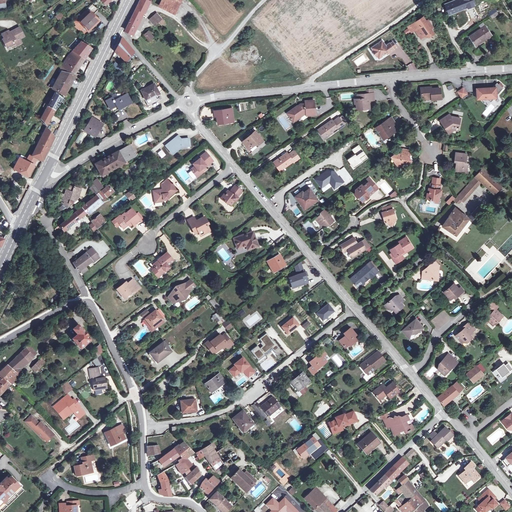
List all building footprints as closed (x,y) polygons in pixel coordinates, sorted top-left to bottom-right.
[(150,1),(147,0),(139,0),(124,32),(129,36),(131,33),(141,12),(144,13),(150,1)] [(175,14),(181,0),(161,0),(159,6),(175,14)] [(448,15),(464,8),(461,0),(454,0),(445,4),(448,15)] [(93,6),(92,5),(71,24),(83,34),(86,30),(87,31),(98,20),(92,14),(98,10),(93,6)] [(491,18),(497,14),(494,9),(488,13),(491,18)] [(54,16),(59,21),(63,17),(59,12),(54,16)] [(141,12),(131,33),(134,35),(144,13),(141,12)] [(157,13),(150,19),(153,22),(156,19),(158,22),(161,25),(164,22),(157,13)] [(415,29),(421,38),(427,34),(430,34),(432,32),(429,28),(431,26),(427,20),(425,22),(422,17),(412,24),(415,29)] [(481,28),(469,36),(475,46),(486,38),(491,35),(485,26),(484,26),(482,23),(479,25),(481,28)] [(19,27),(16,29),(21,38),(25,36),(19,27)] [(21,38),(16,29),(11,31),(12,32),(9,33),(8,31),(2,34),(4,38),(3,39),(7,48),(10,46),(14,44),(15,46),(22,43),(19,38),(21,38)] [(125,61),(133,51),(122,37),(115,51),(125,61)] [(377,56),(379,59),(382,56),(386,54),(386,55),(393,50),(393,49),(389,45),(389,44),(385,47),(382,41),(372,49),(373,51),(373,53),(375,56),(377,56)] [(68,56),(62,66),(67,71),(75,73),(90,49),(81,42),(68,56)] [(121,74),(125,70),(115,62),(117,59),(113,55),(109,63),(121,74)] [(61,72),(52,89),(64,95),(75,75),(66,73),(61,72)] [(477,89),(477,94),(482,98),(486,98),(491,98),(493,99),(503,88),(497,82),(492,87),(477,89)] [(146,100),(150,97),(150,98),(159,94),(154,84),(141,91),(146,100)] [(431,87),(421,88),(422,99),(432,98),(432,99),(441,99),(440,88),(431,89),(431,87)] [(461,98),(466,94),(463,89),(457,92),(461,98)] [(49,104),(46,109),(40,119),(47,126),(62,98),(55,92),(52,99),(48,97),(45,102),(49,104)] [(374,100),(373,93),(366,93),(357,94),(358,99),(354,99),(355,104),(356,104),(357,110),(363,109),(363,107),(369,107),(369,100),(374,100)] [(112,98),(106,101),(110,109),(111,109),(113,112),(118,110),(126,106),(131,103),(127,94),(114,101),(112,98)] [(306,113),(306,114),(306,116),(315,115),(314,100),(306,101),(306,104),(300,105),(297,107),(298,108),(296,110),(295,109),(294,108),(289,112),(291,115),(289,117),(293,123),(301,117),(300,115),(303,113),(306,113)] [(222,121),(234,120),(232,108),(214,111),(215,117),(217,116),(218,124),(223,123),(222,121)] [(454,127),(459,128),(461,118),(451,116),(449,114),(442,119),(444,123),(442,125),(447,131),(454,127)] [(87,133),(87,132),(88,133),(87,134),(95,139),(98,133),(97,132),(101,124),(95,120),(95,119),(91,116),(82,131),(87,133)] [(342,116),(339,118),(344,125),(347,123),(342,116)] [(391,132),(392,133),(397,130),(394,125),(395,124),(391,117),(375,128),(382,138),(391,132)] [(344,125),(339,118),(333,122),(332,120),(320,129),(326,137),(338,129),(339,129),(344,125)] [(26,162),(19,158),(13,170),(27,177),(37,159),(42,161),(55,136),(46,127),(32,155),(30,154),(26,162)] [(246,138),(242,141),(243,142),(247,146),(245,147),(250,153),(264,141),(255,131),(251,134),(246,138)] [(181,140),(179,137),(167,146),(174,154),(183,147),(191,146),(190,139),(181,140)] [(101,176),(102,175),(103,177),(106,175),(105,173),(118,166),(119,169),(128,163),(127,161),(135,156),(129,145),(95,165),(101,176)] [(161,149),(157,153),(161,159),(166,155),(161,149)] [(398,168),(405,163),(407,164),(411,161),(409,158),(410,151),(403,149),(391,157),(398,168)] [(275,161),(281,169),(292,161),(293,162),(299,158),(294,151),(288,155),(287,153),(275,161)] [(201,169),(204,167),(205,166),(206,167),(213,161),(206,152),(199,158),(192,164),(194,167),(190,170),(197,178),(203,172),(202,172),(201,169)] [(455,162),(457,162),(455,171),(466,172),(467,163),(465,163),(467,154),(456,153),(455,162)] [(483,168),(475,176),(481,182),(494,194),(502,186),(483,168)] [(327,171),(316,178),(322,187),(330,182),(334,188),(343,183),(335,172),(327,171)] [(481,182),(475,176),(468,184),(474,190),(481,182)] [(93,183),(98,190),(100,189),(102,187),(97,180),(93,183)] [(163,200),(166,199),(168,199),(168,197),(176,191),(167,180),(161,185),(162,190),(153,191),(154,201),(160,200),(163,198),(163,200)] [(363,197),(365,199),(369,196),(368,195),(374,190),(375,191),(379,188),(371,180),(363,186),(362,184),(358,188),(355,190),(355,193),(354,194),(357,198),(358,197),(360,199),(363,197)] [(98,190),(93,183),(89,190),(93,195),(99,191),(98,190)] [(439,185),(432,184),(431,188),(430,188),(429,193),(427,193),(427,198),(431,199),(434,200),(435,198),(439,199),(439,194),(441,194),(442,190),(440,189),(441,186),(439,185)] [(474,190),(468,184),(460,193),(466,198),(474,190)] [(63,204),(61,207),(63,209),(66,208),(66,207),(77,199),(80,189),(74,187),(72,186),(70,192),(65,190),(61,202),(63,204)] [(112,190),(108,186),(102,191),(107,197),(113,192),(112,190)] [(228,191),(226,194),(224,195),(220,199),(227,204),(228,203),(231,205),(234,201),(234,202),(237,198),(236,198),(241,192),(234,186),(229,192),(228,191)] [(305,202),(307,206),(317,199),(309,189),(303,193),(302,192),(295,196),(301,204),(305,202)] [(130,190),(125,194),(130,201),(135,197),(130,190)] [(392,199),(398,194),(395,190),(389,195),(392,199)] [(466,198),(460,193),(456,198),(453,201),(456,203),(459,203),(461,201),(462,202),(466,198)] [(96,196),(59,226),(63,232),(86,213),(87,214),(91,211),(90,210),(95,205),(96,207),(100,203),(100,202),(100,201),(96,196)] [(471,214),(476,218),(483,211),(480,209),(478,206),(471,214)] [(442,226),(456,235),(468,219),(455,208),(448,218),(442,226)] [(319,224),(324,225),(327,222),(329,224),(334,220),(325,209),(320,213),(320,215),(315,219),(319,224)] [(393,209),(392,209),(383,212),(382,213),(385,222),(392,226),(396,219),(393,209)] [(14,220),(21,214),(17,210),(10,215),(14,220)] [(108,210),(103,214),(107,220),(113,215),(108,210)] [(139,220),(135,215),(131,210),(125,214),(124,214),(116,221),(119,225),(122,229),(127,225),(130,222),(133,225),(139,220)] [(107,220),(103,214),(102,213),(92,221),(94,224),(92,226),(95,230),(107,220)] [(139,220),(133,225),(134,227),(143,220),(138,213),(135,215),(139,220)] [(204,217),(199,219),(200,221),(196,223),(195,221),(193,218),(188,220),(195,235),(198,233),(202,231),(204,234),(210,231),(205,223),(207,223),(204,217)] [(65,232),(68,236),(77,228),(74,225),(65,232)] [(237,249),(246,246),(247,250),(257,246),(252,232),(234,239),(237,249)] [(406,237),(401,240),(402,242),(399,244),(390,250),(392,253),(394,257),(392,258),(395,264),(404,258),(402,255),(401,253),(405,250),(406,252),(413,248),(406,237)] [(354,246),(351,240),(340,246),(341,248),(340,248),(342,251),(342,250),(343,252),(348,249),(352,257),(369,246),(365,239),(357,244),(354,246)] [(92,249),(73,263),(78,271),(92,261),(93,262),(99,258),(92,249)] [(167,253),(160,258),(162,260),(159,262),(158,260),(153,265),(156,268),(159,273),(163,269),(165,271),(169,268),(167,266),(173,261),(167,253)] [(275,269),(276,270),(285,265),(279,255),(267,262),(272,271),(275,269)] [(304,272),(300,262),(294,267),(296,272),(294,273),(292,275),(292,277),(288,278),(291,287),(303,283),(303,285),(307,284),(305,277),(307,276),(306,272),(304,272)] [(357,288),(363,283),(370,277),(370,278),(378,272),(370,262),(350,279),(357,288)] [(439,266),(429,265),(423,271),(425,273),(422,276),(425,279),(428,280),(428,279),(437,280),(438,280),(438,279),(439,266)] [(159,273),(156,268),(151,272),(157,278),(161,275),(159,273)] [(487,295),(507,276),(504,273),(487,289),(484,285),(481,288),(487,295)] [(125,283),(116,290),(123,299),(132,292),(134,294),(139,290),(131,280),(126,284),(125,283)] [(183,284),(178,288),(174,288),(174,294),(171,293),(167,297),(172,304),(176,300),(181,301),(184,299),(183,297),(189,293),(188,291),(195,286),(190,280),(184,285),(183,284)] [(450,300),(453,297),(455,298),(464,290),(461,287),(458,288),(454,283),(444,292),(450,300)] [(53,297),(46,301),(49,307),(63,298),(59,292),(52,297),(53,297)] [(387,309),(393,309),(396,312),(403,306),(401,303),(404,301),(399,296),(396,298),(395,297),(385,306),(387,309)] [(209,301),(217,313),(222,309),(213,298),(212,299),(209,301)] [(493,312),(484,322),(486,324),(488,322),(492,325),(494,323),(495,323),(502,316),(496,309),(498,306),(493,302),(488,307),(493,312)] [(322,320),(333,312),(327,305),(316,313),(322,320)] [(155,311),(145,319),(152,327),(162,319),(164,317),(158,309),(156,311),(155,311)] [(146,310),(140,314),(143,318),(149,313),(146,310)] [(224,321),(217,313),(212,317),(219,325),(224,321)] [(287,334),(298,325),(292,318),(281,327),(287,334)] [(152,327),(145,319),(143,321),(151,332),(164,322),(162,319),(152,327)] [(409,339),(422,327),(416,319),(402,331),(409,339)] [(228,330),(232,327),(227,320),(222,324),(228,330)] [(469,322),(463,327),(464,328),(460,332),(455,336),(462,343),(466,339),(468,340),(472,337),(470,336),(469,334),(471,332),(475,329),(469,322)] [(72,338),(79,348),(89,339),(86,335),(86,334),(84,332),(83,332),(82,330),(78,324),(73,329),(77,334),(72,338)] [(345,336),(339,341),(344,348),(348,345),(349,347),(357,340),(354,336),(356,335),(350,328),(343,334),(345,336)] [(257,346),(250,351),(258,360),(264,355),(264,354),(271,349),(274,352),(279,348),(273,341),(272,341),(266,333),(259,339),(263,344),(261,345),(262,346),(259,348),(257,346)] [(221,346),(222,348),(225,346),(227,349),(233,345),(225,334),(221,337),(219,335),(213,340),(210,342),(209,341),(205,344),(212,353),(221,346)] [(328,337),(322,341),(325,345),(331,341),(328,337)] [(153,356),(153,357),(157,362),(170,351),(163,343),(151,353),(153,356)] [(18,375),(21,372),(18,369),(28,361),(36,353),(29,345),(20,353),(7,365),(0,372),(0,393),(10,383),(18,375)] [(221,346),(212,353),(213,355),(222,348),(221,346)] [(323,351),(320,354),(316,357),(313,359),(309,363),(311,365),(308,368),(312,374),(316,371),(315,370),(326,362),(322,357),(326,354),(323,351)] [(370,369),(372,371),(385,361),(377,352),(367,360),(365,362),(360,365),(366,373),(370,369)] [(444,375),(449,370),(453,366),(454,367),(458,362),(448,354),(440,363),(438,370),(441,372),(444,375)] [(44,362),(41,358),(31,368),(35,372),(44,362)] [(254,372),(242,358),(234,364),(235,366),(229,370),(234,377),(240,372),(241,373),(243,372),(248,377),(254,372)] [(503,363),(494,371),(499,377),(503,374),(505,376),(511,372),(510,371),(511,368),(511,367),(508,363),(505,365),(503,363)] [(476,365),(466,373),(469,376),(473,381),(483,373),(476,365)] [(100,378),(99,373),(98,368),(88,370),(90,379),(91,379),(93,390),(106,388),(104,377),(100,378)] [(444,375),(441,372),(439,374),(444,378),(451,371),(449,370),(444,375)] [(290,382),(297,391),(298,390),(302,394),(306,390),(303,386),(309,381),(302,373),(290,382)] [(219,386),(225,382),(219,374),(205,384),(211,393),(219,386)] [(458,383),(456,381),(452,385),(437,397),(444,404),(458,392),(463,389),(458,383)] [(71,389),(66,382),(60,387),(65,393),(71,389)] [(302,394),(298,390),(297,391),(290,382),(289,384),(298,396),(302,394)] [(383,386),(379,389),(378,388),(373,392),(376,395),(375,396),(376,398),(377,397),(380,400),(386,395),(390,399),(398,391),(392,383),(385,388),(383,386)] [(223,392),(219,386),(211,393),(213,395),(215,398),(220,394),(223,392)] [(268,416),(280,406),(272,397),(260,407),(268,416)] [(72,401),(69,398),(64,402),(62,399),(59,401),(60,402),(53,407),(63,419),(72,411),(78,418),(84,413),(77,404),(74,399),(72,401)] [(187,410),(187,412),(196,411),(195,399),(180,401),(182,411),(187,410)] [(10,405),(8,407),(14,415),(16,413),(10,405)] [(243,432),(249,427),(250,429),(254,426),(242,411),(232,419),(243,432)] [(353,411),(348,413),(352,424),(357,422),(353,411)] [(511,412),(501,420),(505,425),(507,424),(510,428),(511,428),(511,412)] [(352,424),(348,413),(344,415),(343,414),(334,417),(336,420),(328,423),(332,432),(342,428),(341,426),(346,423),(347,426),(352,424)] [(35,418),(32,415),(26,421),(28,424),(35,418)] [(406,415),(402,417),(400,418),(397,416),(397,418),(394,416),(393,419),(389,417),(383,420),(386,428),(389,427),(392,434),(397,432),(403,430),(403,431),(404,433),(413,430),(406,415)] [(39,423),(35,418),(28,424),(44,440),(45,440),(48,436),(50,439),(54,435),(47,428),(41,422),(39,423)] [(120,439),(120,441),(125,439),(122,432),(124,431),(121,425),(104,433),(109,444),(120,439)] [(445,428),(437,435),(432,440),(431,441),(437,448),(446,440),(446,441),(452,435),(445,428)] [(432,440),(437,435),(433,430),(428,436),(432,440)] [(370,447),(372,448),(379,442),(371,433),(358,444),(365,452),(370,447)] [(427,436),(421,443),(425,446),(431,440),(427,436)] [(299,452),(297,453),(299,456),(301,455),(304,457),(319,445),(313,438),(297,450),(299,452)] [(5,441),(3,444),(12,453),(14,450),(5,441)] [(184,472),(189,469),(188,467),(191,464),(186,458),(193,452),(184,443),(183,442),(179,445),(174,448),(170,451),(158,460),(161,464),(162,466),(174,459),(174,458),(175,457),(179,455),(181,458),(178,461),(179,463),(176,465),(175,465),(181,474),(184,472)] [(199,458),(205,455),(215,470),(222,464),(215,452),(210,444),(196,453),(199,458)] [(158,453),(157,446),(147,447),(147,455),(158,453)] [(409,460),(410,460),(416,454),(411,449),(405,455),(409,460)] [(234,462),(237,460),(235,457),(238,455),(236,451),(229,456),(234,462)] [(511,452),(502,461),(507,467),(511,462),(511,452)] [(84,472),(84,474),(92,472),(90,461),(94,460),(93,455),(81,458),(82,464),(74,466),(75,474),(84,472)] [(385,474),(369,490),(375,495),(390,480),(398,473),(407,463),(402,458),(392,467),(385,474)] [(466,470),(459,476),(465,483),(472,477),(475,480),(479,476),(471,467),(474,465),(471,462),(464,468),(466,470)] [(189,484),(190,483),(190,484),(200,475),(197,468),(184,479),(189,484)] [(243,484),(241,487),(246,492),(255,482),(246,472),(243,475),(238,470),(231,476),(231,477),(236,482),(239,479),(243,484)] [(160,483),(162,489),(158,490),(159,494),(163,496),(171,496),(168,480),(163,472),(157,475),(160,483)] [(0,511),(1,511),(24,490),(8,474),(0,482),(0,511)] [(399,481),(397,483),(400,486),(407,479),(404,475),(398,480),(399,481)] [(205,478),(202,481),(199,487),(203,490),(207,494),(211,489),(212,489),(213,488),(214,487),(219,482),(212,476),(207,481),(205,478)] [(402,492),(401,493),(404,496),(408,501),(412,497),(419,505),(410,511),(421,511),(423,510),(420,506),(424,502),(424,501),(407,481),(398,488),(402,492)] [(314,508),(325,497),(320,492),(317,490),(315,487),(304,498),(314,508)] [(492,495),(487,489),(479,496),(479,497),(476,500),(478,502),(480,504),(478,506),(477,507),(477,508),(474,511),(475,511),(486,511),(490,508),(492,509),(496,505),(492,500),(491,499),(489,501),(488,499),(492,495)] [(221,511),(225,511),(231,506),(216,492),(209,499),(221,511)] [(399,496),(395,499),(405,511),(410,511),(419,505),(412,497),(408,501),(404,496),(401,493),(399,495),(399,496)] [(336,511),(338,511),(325,497),(314,508),(317,511),(336,511)] [(341,499),(334,506),(338,510),(345,503),(341,499)] [(504,500),(500,503),(506,510),(510,507),(504,500)] [(78,501),(68,501),(69,506),(64,506),(64,503),(59,504),(59,511),(76,511),(76,505),(79,505),(78,501)] [(388,507),(383,501),(378,505),(384,511),(388,507)]
